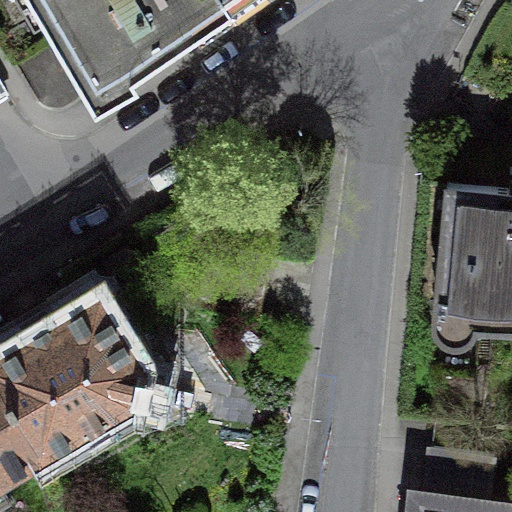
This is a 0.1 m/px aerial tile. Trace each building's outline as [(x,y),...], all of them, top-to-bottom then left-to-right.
[(231,2),(229,0),(36,0),(91,93),(130,70),(231,2)] [(511,186),(490,185),(447,181),(435,314),(511,321),(511,186)] [(264,254),(205,244),(195,303),(254,313),(259,284),(264,254)] [(27,335),(0,350),(0,380),(42,452),(83,427),(84,428),(108,413),(108,412),(129,400),(131,400),(130,402),(130,404),(131,406),(131,408),(132,410),(134,411),(136,413),(138,414),(140,415),(143,415),(145,415),(148,414),(150,413),(151,411),(153,410),(154,408),(154,406),(156,406),(166,368),(164,368),(165,366),(165,364),(164,362),(164,360),(163,358),(161,356),(160,355),(158,354),(156,353),(154,352),(152,352),(150,353),(148,353),(146,354),(144,355),(142,357),(141,359),(140,360),(140,361),(99,292),(56,318),(55,315),(40,324),(26,332),(27,335)] [(0,475),(38,453),(39,453),(42,452),(0,380),(0,475)] [(494,452),(431,445),(425,499),(420,498),(418,511),(511,511),(511,508),(488,506),(494,452)]
